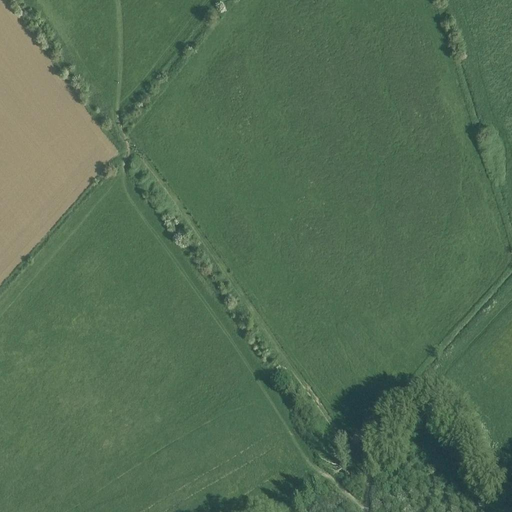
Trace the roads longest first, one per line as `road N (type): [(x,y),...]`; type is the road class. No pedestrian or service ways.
road 1 (track): [(366,470),(123,135),(119,0)]
road 2 (track): [(366,470),(381,436),(511,296)]
